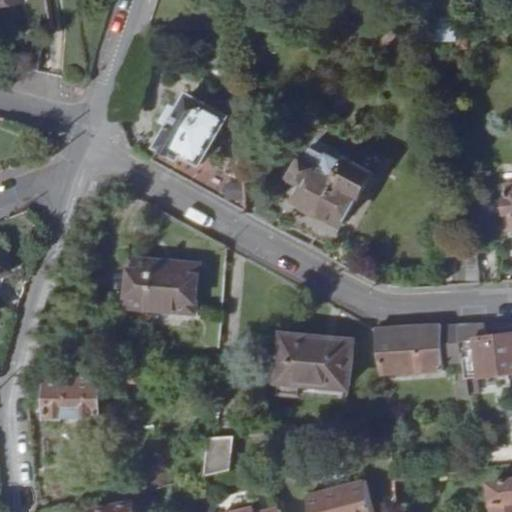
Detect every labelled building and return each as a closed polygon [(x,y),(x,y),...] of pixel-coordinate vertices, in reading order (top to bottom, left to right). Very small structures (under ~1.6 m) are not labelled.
[(462,10),(437,11),(438,35),(463,33),(462,10)] [(471,38),(469,10),(462,10),(463,33),(464,38),(471,38)] [(251,28),(252,19),(231,20),(232,29),(251,28)] [(233,45),(232,29),(231,20),(217,20),(218,45),(233,45)] [(246,208),(244,178),(204,158),(227,114),(189,92),(181,106),(173,102),(164,119),(172,124),(153,156),(222,195),(246,208)] [(349,219),(377,169),(353,157),(351,160),(333,150),(336,144),(321,136),(303,173),(313,179),(304,196),(349,219)] [(482,281),(500,280),(498,248),(479,249),(482,281)] [(454,252),(449,284),(482,281),(479,249),(454,252)] [(197,313),(200,263),(133,260),(129,308),(197,313)] [(465,350),(470,377),(511,369),(511,332),(490,335),(489,320),(460,322),(462,328),(465,350)] [(376,328),(385,404),(411,401),(409,374),(448,369),(446,353),(443,331),(442,323),(376,328)] [(462,328),(443,331),(446,353),(465,350),(462,328)] [(300,381),(348,385),(353,340),(323,337),(323,333),(308,333),(307,336),(283,334),(278,390),(300,391),(300,381)] [(160,359),(99,360),(99,367),(47,368),(47,402),(63,402),(64,409),(70,409),(70,414),(101,413),(101,408),(107,409),(107,402),(121,402),(121,379),(126,379),(127,366),(132,366),(132,369),(160,369),(160,359)] [(472,393),(470,377),(465,377),(465,381),(461,382),(462,394),(472,393)] [(347,396),(348,385),(300,381),(300,391),(347,396)] [(401,425),(387,426),(389,436),(402,435),(401,425)] [(69,447),(69,434),(43,437),(44,448),(69,447)] [(240,436),(213,434),(211,473),(238,467),(240,436)] [(481,449),(479,437),(467,438),(469,450),(481,449)] [(185,451),(184,467),(185,468),(201,468),(202,442),(192,442),(192,452),(185,451)] [(502,454),(482,457),(483,466),(503,463),(502,454)] [(150,474),(151,485),(172,481),(186,478),(185,468),(184,467),(150,474)] [(511,511),(511,473),(490,476),(494,511),(511,511)] [(308,493),(311,511),(371,511),(365,481),(308,493)] [(159,511),(155,494),(133,499),(94,510),(94,511),(159,511)] [(72,511),(71,502),(38,508),(38,511),(72,511)]
